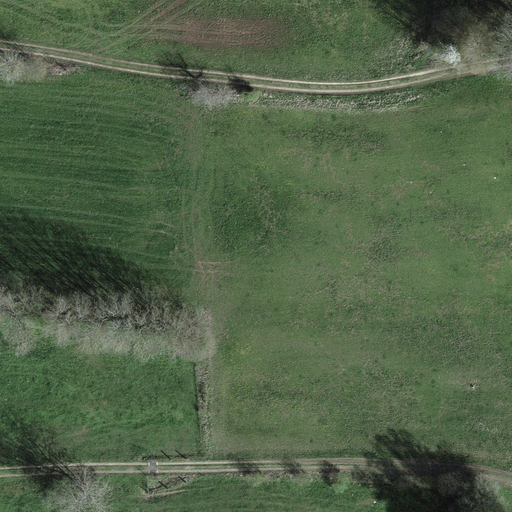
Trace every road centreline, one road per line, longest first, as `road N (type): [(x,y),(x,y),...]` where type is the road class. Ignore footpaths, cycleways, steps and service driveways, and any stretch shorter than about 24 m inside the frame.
road 1 (track): [(0,52),(310,93),(357,93),(511,64)]
road 2 (track): [(511,485),(355,472),(0,477)]
